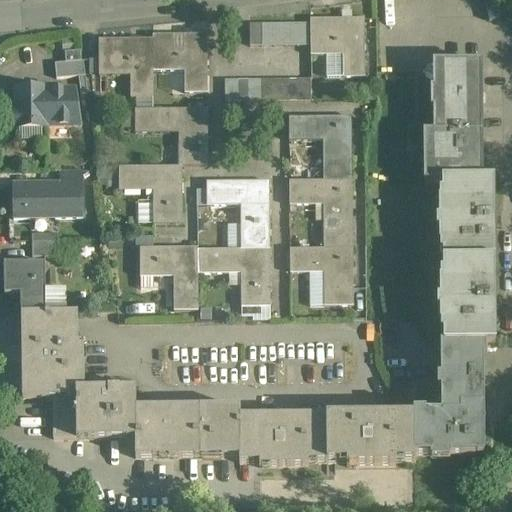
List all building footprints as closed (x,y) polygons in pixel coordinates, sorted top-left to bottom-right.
[(365,21),(338,22),(311,22),(311,26),(311,49),(311,58),(342,58),(343,81),(365,81),(365,21)] [(250,49),(311,49),(311,26),(250,26),(250,49)] [(185,96),(207,96),(207,38),(153,38),(153,42),(153,74),(185,74),(185,96)] [(99,79),(131,78),(131,100),(153,100),(153,74),(153,42),(99,42),(99,79)] [(81,63),(80,53),(65,54),(66,65),(81,63)] [(55,66),(56,81),(78,79),(85,79),(83,63),(81,63),(66,65),(55,66)] [(434,111),(434,125),(480,124),(481,65),(458,66),(433,66),(433,92),(431,92),(431,111),(434,111)] [(85,79),(78,79),(80,96),(87,95),(85,79)] [(225,105),(312,104),(312,82),(225,83),(225,105)] [(74,92),(70,92),(69,92),(47,92),(47,90),(14,91),(14,112),(12,112),(12,130),(47,129),(47,128),(79,127),(74,92)] [(207,112),(135,112),(135,136),(178,136),(178,169),(181,169),(207,169),(207,112)] [(352,184),(352,120),(291,120),(291,144),(325,144),(325,185),(352,184)] [(481,183),(480,124),(434,125),(434,136),(423,137),(424,184),(441,184),(481,183)] [(152,193),(152,227),(181,226),(181,169),(178,169),(119,170),(119,193),(152,193)] [(59,186),(66,186),(67,186),(81,186),(81,173),(59,173),(59,186)] [(441,184),(441,194),(439,194),(439,254),(442,254),(442,264),(494,263),(493,183),(481,183),(441,184)] [(206,208),(240,208),(241,252),(270,252),(269,184),(206,185),(206,208)] [(352,252),(352,184),(325,185),(291,185),(291,208),(324,208),(325,252),(352,252)] [(81,186),(80,186),(79,186),(13,187),(14,221),(81,221),(81,186)] [(32,259),(33,259),(57,259),(57,243),(32,244),(32,259)] [(140,279),(173,279),(173,313),(197,313),(197,275),(197,252),(197,250),(140,250),(140,279)] [(270,309),(270,252),(241,252),(197,252),(197,275),(241,275),(241,309),(270,309)] [(352,309),(352,252),(325,252),(291,252),(291,275),(325,275),(325,309),(352,309)] [(442,277),(440,277),(440,336),(443,336),(443,348),(482,348),(495,348),(494,263),(442,264),(442,277)] [(20,295),(21,315),(45,315),(45,266),(22,266),(22,265),(20,265),(20,266),(4,266),(5,282),(4,282),(4,285),(5,285),(5,295),(20,295)] [(74,391),(82,391),(82,345),(78,345),(78,335),(78,315),(45,315),(21,315),(21,335),(21,400),(52,399),(74,399),(74,391)] [(482,457),(482,348),(443,348),(441,348),(441,380),(437,380),(438,392),(441,392),(441,416),(424,417),(424,415),(414,415),(414,418),(414,458),(431,458),(431,461),(449,461),(449,457),(482,457)] [(134,410),(134,391),(82,391),(74,391),(74,399),(75,440),(134,440),(134,410)] [(52,440),(75,440),(74,399),(52,399),(52,440)] [(198,409),(134,410),(134,440),(134,459),(199,459),(198,409)] [(198,409),(199,459),(239,458),(239,419),(239,409),(198,409)] [(414,458),(414,418),(325,419),(325,465),(346,465),(346,469),(395,468),(395,464),(414,464),(414,458)] [(258,465),(258,469),(307,468),(307,465),(325,465),(325,419),(239,419),(239,458),(239,465),(258,465)]
